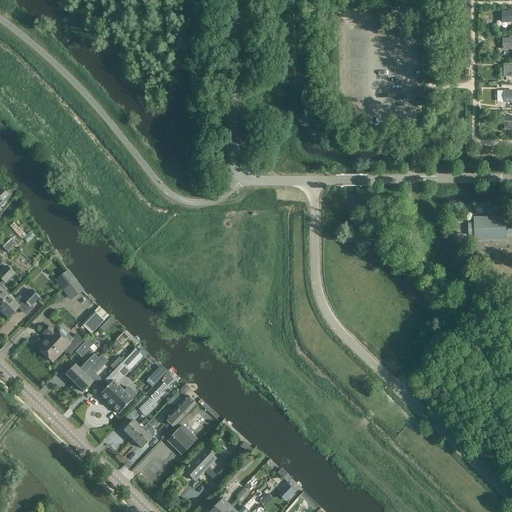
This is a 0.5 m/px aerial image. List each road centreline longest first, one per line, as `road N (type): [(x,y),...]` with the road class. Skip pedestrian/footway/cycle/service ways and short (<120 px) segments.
road 1 (unclassified): [(313,180),(314,269),(328,317),(511,498)]
road 2 (unclassified): [(313,180),(263,182),(236,169),(232,0)]
road 3 (unclassified): [(148,511),(0,369)]
road 4 (track): [(472,303),(412,245),(410,178)]
